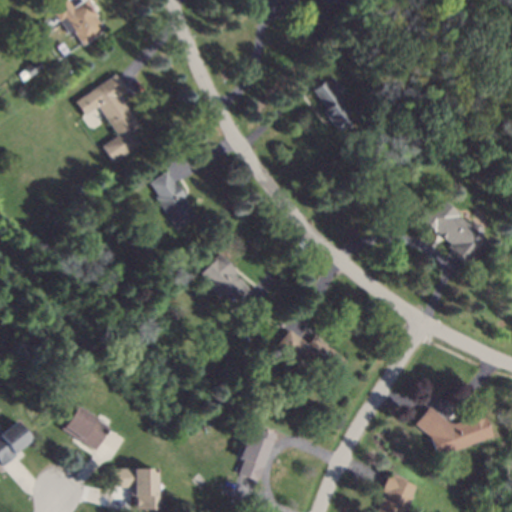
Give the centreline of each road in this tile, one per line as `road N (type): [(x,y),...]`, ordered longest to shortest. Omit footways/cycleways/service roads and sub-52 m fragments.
road 1 (residential): [(511,363),(424,321),(313,234),(221,116),(169,0)]
road 2 (residential): [(317,511),(355,431),(424,321)]
